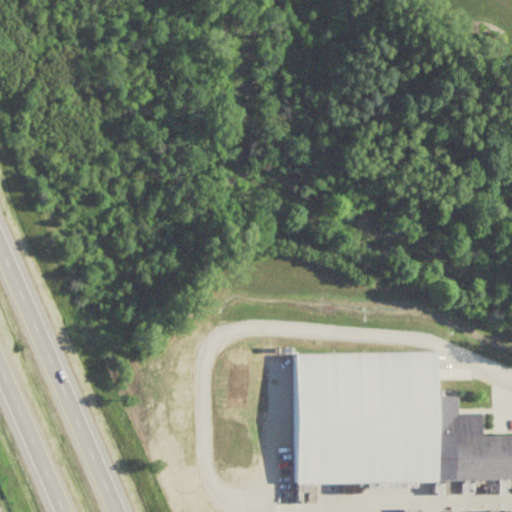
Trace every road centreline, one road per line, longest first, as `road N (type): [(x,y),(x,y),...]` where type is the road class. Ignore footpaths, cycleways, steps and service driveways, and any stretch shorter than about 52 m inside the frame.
road 1 (trunk): [(114,511),(0,252)]
road 2 (trunk): [(0,369),(63,511)]
